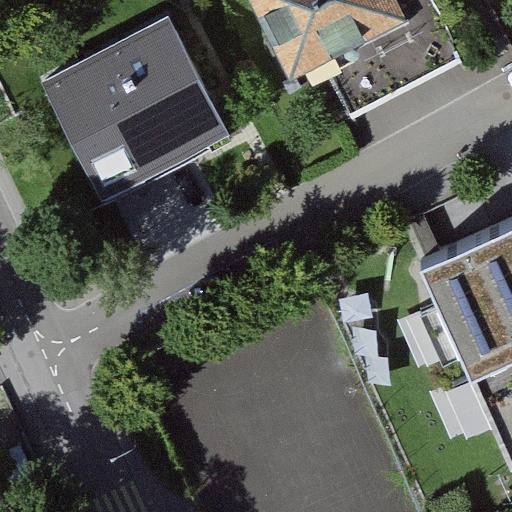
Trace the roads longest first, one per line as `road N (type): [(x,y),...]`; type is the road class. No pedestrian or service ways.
road 1 (residential): [(53,352),(511,102)]
road 2 (residential): [(53,352),(59,384),(119,511)]
